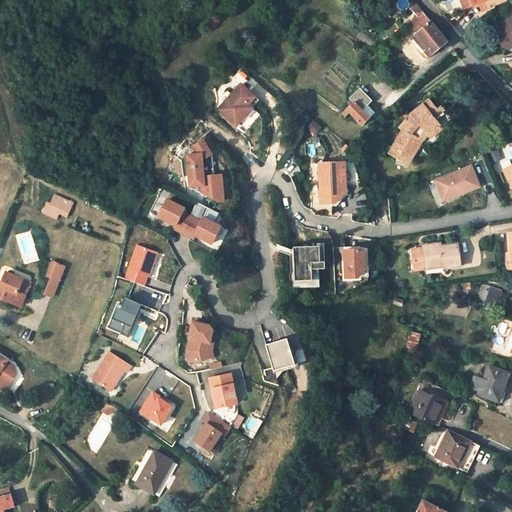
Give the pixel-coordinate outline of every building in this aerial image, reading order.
[(409,0),(404,4),(408,9),(413,5),(409,0)] [(457,0),(467,15),(470,13),(462,0),(457,0)] [(506,0),(462,0),(470,13),(476,9),(477,10),(483,6),(487,12),(506,0)] [(402,14),(409,22),(419,12),(413,5),(408,9),(402,14)] [(417,32),(414,36),(426,48),(421,52),(426,59),(444,43),(419,12),(409,22),(417,32)] [(494,38),(511,50),(511,48),(511,16),(510,15),(494,38)] [(418,55),(421,52),(426,48),(414,36),(409,40),(414,45),(412,48),(418,55)] [(257,95),(243,82),(219,108),(238,125),(249,112),(245,109),(250,103),(257,95)] [(361,115),(366,112),(370,110),(359,94),(348,102),(350,106),(339,113),(342,118),(348,114),(359,128),(367,124),(361,115)] [(389,156),(398,162),(400,159),(409,165),(428,137),(440,127),(435,121),(432,117),(438,112),(430,102),(411,117),(413,119),(408,124),(405,123),(400,130),(404,133),(389,156)] [(245,109),(249,112),(254,107),(250,103),(245,109)] [(371,121),(366,112),(361,115),(367,124),(371,121)] [(441,116),(438,112),(432,117),(435,121),(441,116)] [(316,136),(323,127),(314,120),(307,128),(316,136)] [(431,140),(444,130),(440,127),(428,137),(431,140)] [(200,154),(189,155),(191,185),(203,184),(204,192),(220,200),(225,200),(222,173),(215,174),(204,175),(203,159),(212,154),(204,140),(195,145),(200,154)] [(203,159),(204,175),(215,174),(214,153),(212,154),(203,159)] [(407,169),(409,165),(400,159),(398,162),(407,169)] [(343,187),(342,162),(320,162),(321,203),(335,202),(346,190),(343,187)] [(471,165),(435,179),(443,198),(461,190),(462,192),(479,186),(471,165)] [(368,194),(344,193),(344,213),(368,213),(368,194)] [(74,205),(55,196),(49,210),(68,219),(74,205)] [(186,207),(168,199),(160,216),(177,225),(175,228),(185,233),(193,216),(184,211),(186,207)] [(202,221),(193,216),(185,233),(194,237),(196,234),(213,243),(222,225),(204,217),(202,221)] [(324,285),(323,266),(329,266),(328,242),(292,244),(294,287),(324,285)] [(441,262),(442,267),(442,268),(459,267),(457,245),(440,246),(436,247),(435,244),(422,245),(422,247),(423,254),(424,264),(441,262)] [(157,252),(136,245),(127,269),(148,277),(157,252)] [(357,277),(367,277),(368,251),(365,250),(358,249),(345,249),(344,277),(357,277)] [(423,254),(412,255),(413,266),(424,265),(424,264),(423,254)] [(63,266),(52,262),(46,275),(50,277),(58,280),(63,266)] [(20,291),(24,280),(7,273),(0,288),(0,296),(21,306),(26,294),(20,291)] [(50,277),(43,293),(51,296),(58,280),(50,277)] [(20,291),(26,294),(31,283),(24,280),(20,291)] [(491,287),(481,284),(474,304),(483,308),(491,287)] [(491,287),(483,308),(493,312),(500,291),(491,287)] [(403,305),(405,299),(394,296),(393,303),(403,305)] [(136,303),(123,297),(120,305),(117,303),(107,327),(120,333),(124,324),(130,327),(137,312),(133,310),(136,303)] [(211,326),(194,323),(190,339),(191,339),(193,340),(192,344),(190,343),(188,352),(190,363),(207,359),(206,352),(213,351),(214,344),(211,343),(214,330),(211,326)] [(126,336),(130,327),(124,324),(120,333),(126,336)] [(418,336),(410,334),(405,352),(413,354),(418,336)] [(288,339),(266,345),(273,368),(262,372),(265,382),(279,386),(275,371),(296,365),(288,339)] [(130,365),(108,351),(90,379),(108,390),(114,379),(117,381),(123,371),(126,372),(130,365)] [(214,358),(213,351),(206,352),(207,359),(214,358)] [(12,363),(0,356),(0,386),(4,389),(8,384),(16,382),(20,376),(19,369),(11,365),(12,363)] [(213,368),(225,365),(223,359),(211,362),(213,368)] [(511,365),(506,363),(502,372),(510,374),(508,377),(511,378),(511,365)] [(477,394),(499,402),(508,377),(510,374),(502,372),(488,366),(483,379),(473,376),(468,388),(478,391),(477,394)] [(232,374),(211,379),(216,402),(223,401),(224,407),(239,404),(232,374)] [(114,379),(108,390),(110,391),(117,381),(114,379)] [(418,389),(407,411),(418,417),(433,423),(443,402),(418,389)] [(161,398),(154,393),(142,412),(162,425),(174,407),(166,402),(161,399),(161,398)] [(114,409),(107,405),(102,414),(109,418),(114,409)] [(418,417),(407,411),(402,427),(412,431),(418,417)] [(232,427),(210,413),(204,422),(208,424),(196,442),(211,452),(223,434),(226,436),(232,427)] [(441,460),(467,473),(480,446),(454,434),(441,460)] [(152,455),(130,484),(146,497),(167,467),(152,455)] [(50,493),(49,507),(57,508),(58,494),(50,493)] [(15,509),(12,497),(0,500),(0,511),(4,511),(5,511),(15,509)] [(383,504),(374,498),(369,507),(378,511),(383,504)] [(445,511),(423,500),(417,511),(445,511)]
